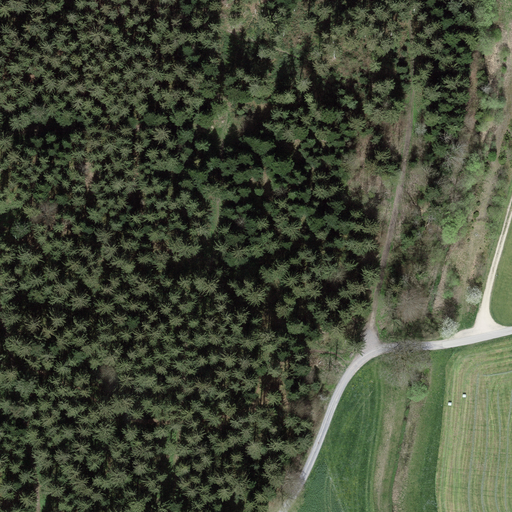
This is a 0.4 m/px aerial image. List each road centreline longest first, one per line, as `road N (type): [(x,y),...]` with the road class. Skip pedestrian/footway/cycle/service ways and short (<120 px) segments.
road 1 (track): [(367,353),(403,167),(400,0)]
road 2 (track): [(511,328),(385,347),(359,359),(268,511)]
road 3 (track): [(35,343),(27,511)]
road 4 (track): [(482,335),(511,202)]
road 5 (track): [(176,387),(176,511)]
